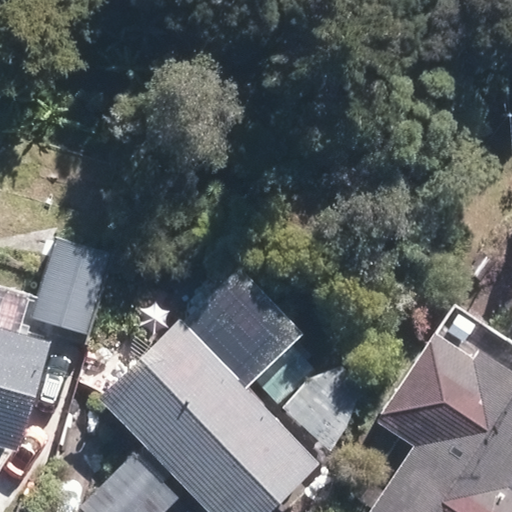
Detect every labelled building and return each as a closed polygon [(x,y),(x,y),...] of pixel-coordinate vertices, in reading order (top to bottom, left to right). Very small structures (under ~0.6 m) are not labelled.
[(511,230),(501,273),(511,275),(511,230)] [(0,450),(6,452),(33,347),(11,341),(16,321),(75,336),(95,260),(38,245),(26,291),(0,283),(0,450)] [(158,323),(81,401),(196,511),(258,511),(304,465),(229,394),(282,339),(216,275),(163,329),(158,323)] [(411,339),(358,426),(396,449),(357,511),(510,511),(511,510),(511,484),(504,480),(511,467),(511,391),(456,357),(452,364),(411,339)] [(314,374),(290,350),(252,388),(307,443),(358,392),(327,360),(314,374)] [(163,511),(172,503),(121,458),(75,510),(77,511),(163,511)]
